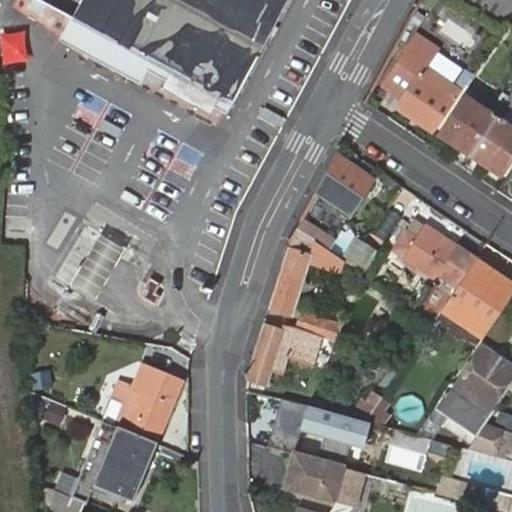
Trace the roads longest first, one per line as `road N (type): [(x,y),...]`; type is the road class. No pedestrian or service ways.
road 1 (tertiary): [(327,104),(242,288),(228,344),(220,426),(228,511)]
road 2 (residential): [(511,229),(327,104)]
